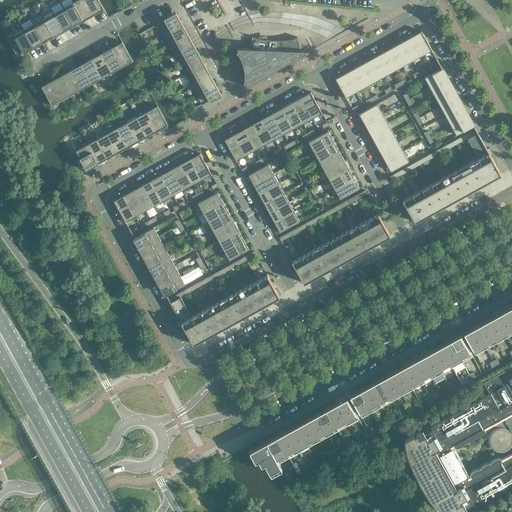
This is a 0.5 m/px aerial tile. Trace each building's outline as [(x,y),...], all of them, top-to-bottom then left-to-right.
[(94,15),(85,0),(77,0),(74,2),(84,21),(94,15)] [(102,6),(98,0),(85,0),(94,15),(97,13),(96,11),(103,7),(102,6)] [(84,21),(74,2),(64,8),(74,26),(84,21)] [(74,26),(64,8),(54,13),(64,32),(74,26)] [(182,24),(180,20),(176,12),(164,19),(164,20),(157,24),(163,34),(182,24)] [(64,32),(54,13),(44,19),(54,37),(64,32)] [(54,37),(44,19),(34,24),(44,43),(54,37)] [(44,43),(34,24),(24,30),(34,48),(44,43)] [(168,44),(188,34),(182,24),(163,34),(168,44)] [(34,48),(24,30),(14,35),(13,35),(13,36),(8,38),(16,53),(21,50),(23,54),(34,48)] [(432,50),(422,32),(421,31),(411,36),(412,38),(422,55),(432,50)] [(174,54),(193,44),(188,34),(168,44),(174,54)] [(422,55),(412,38),(411,36),(402,41),(403,43),(412,60),(422,55)] [(249,48),(243,48),(237,47),(236,48),(238,48),(237,51),(236,52),(237,53),(238,54),(239,56),(240,58),(241,61),(242,63),(243,65),(243,67),(244,68),(244,70),(244,72),(244,74),(244,76),(244,78),(244,79),(244,80),(244,81),(243,83),(244,83),(246,85),(245,86),(245,87),(304,55),(305,54),(306,53),(308,52),(309,51),(307,51),(305,51),(303,51),(301,51),(297,51),(296,51),(297,38),(298,38),(297,37),(296,37),(295,38),(293,38),(291,39),(289,39),(287,40),(285,40),(283,40),(282,40),(280,40),(279,40),(277,40),(275,40),(274,40),(273,40),(272,40),(270,40),(269,40),(267,40),(261,42),(260,42),(259,39),(259,38),(258,38),(256,38),(255,38),(253,37),(252,37),(253,37),(249,48)] [(412,60),(403,43),(402,41),(392,47),(393,48),(403,66),(412,60)] [(133,61),(124,45),(122,42),(112,48),(122,67),(132,61),(132,62),(133,61)] [(179,64),(199,54),(193,44),(174,54),(179,64)] [(403,66),(393,48),(392,47),(383,52),(384,54),(394,71),(403,66)] [(122,67),(112,48),(102,53),(103,55),(112,72),(122,67)] [(394,71),(384,54),(383,52),(374,57),(374,59),(384,76),(394,71)] [(112,72),(103,55),(102,53),(92,59),(102,78),(112,72)] [(185,74),(204,64),(199,54),(179,64),(185,74)] [(384,76),(374,59),(374,57),(364,62),(365,64),(375,81),(384,76)] [(102,78),(92,59),(82,64),(83,66),(92,83),(102,78)] [(375,81),(365,64),(364,62),(355,67),(356,69),(365,87),(375,81)] [(92,83),(83,66),(82,64),(72,70),(82,89),(92,83)] [(190,84),(210,74),(204,64),(185,74),(190,84)] [(365,87),(356,69),(355,67),(345,73),(346,74),(356,92),(365,87)] [(447,78),(441,67),(441,68),(424,77),(430,87),(447,78)] [(82,89),(72,70),(62,75),(63,77),(72,94),(82,89)] [(356,92),(346,74),(345,73),(335,78),(346,97),(356,92)] [(196,94),(215,84),(210,74),(190,84),(196,94)] [(72,94),(63,77),(62,75),(52,81),(62,100),(72,94)] [(435,97),(452,87),(447,78),(430,87),(435,97)] [(62,100),(52,81),(41,86),(52,106),(53,106),(52,105),(62,100)] [(222,95),(217,87),(215,84),(196,94),(202,104),(209,101),(210,102),(222,95)] [(440,106),(458,96),(452,87),(435,97),(440,106)] [(322,113),(312,93),(311,92),(301,97),(302,99),(312,118),(322,113)] [(445,116),(463,106),(458,96),(440,106),(445,116)] [(312,118),(302,99),(301,97),(291,102),(292,104),(303,123),(312,118)] [(303,123),(292,104),(291,102),(282,108),(283,109),(293,128),(303,123)] [(382,114),(377,104),(359,114),(364,124),(382,114)] [(166,121),(157,105),(156,106),(157,106),(147,111),(157,131),(161,129),(160,127),(167,123),(166,121)] [(451,125),(468,115),(463,106),(445,116),(451,125)] [(293,128),(283,109),(282,108),(272,113),(273,115),(284,134),(293,128)] [(157,131),(147,111),(137,117),(146,134),(147,136),(154,133),(157,131)] [(392,129),(413,118),(409,111),(388,121),(392,129)] [(284,134),(273,115),(272,113),(263,118),(264,120),(274,139),(284,134)] [(370,133),(388,123),(382,114),(364,124),(370,133)] [(474,126),(468,115),(451,125),(456,135),(473,126),(474,126)] [(146,134),(137,117),(127,122),(137,142),(141,140),(147,136),(146,134)] [(274,139),(264,120),(263,118),(253,123),(254,125),(265,144),(274,139)] [(137,142),(127,122),(117,128),(126,145),(128,147),(134,144),(137,142)] [(265,144),(254,125),(253,123),(244,129),(245,130),(255,149),(265,144)] [(375,142),(393,132),(388,123),(370,133),(375,142)] [(126,145),(117,128),(107,134),(118,153),(121,151),(128,147),(126,145)] [(489,152),(475,128),(475,129),(465,135),(467,139),(478,158),(489,152)] [(255,149),(245,130),(244,129),(235,134),(235,136),(246,155),(255,149)] [(314,151),(333,140),(328,131),(308,141),(314,151)] [(380,152),(398,142),(393,132),(375,142),(380,152)] [(118,153),(107,134),(97,139),(106,156),(108,158),(114,155),(118,153)] [(246,155),(235,136),(235,134),(225,139),(236,160),(237,160),(246,155)] [(458,144),(467,139),(465,135),(456,140),(458,144)] [(106,156),(97,139),(87,145),(98,164),(101,162),(108,158),(106,156)] [(319,161),(339,150),(333,140),(314,151),(319,161)] [(449,149),(458,144),(456,140),(447,145),(449,149)] [(385,161),(403,151),(398,142),(380,152),(385,161)] [(98,164),(87,145),(77,150),(76,150),(81,157),(79,158),(86,170),(94,166),(98,164)] [(439,154),(449,149),(447,145),(437,150),(439,154)] [(324,170),(344,159),(339,150),(319,161),(324,170)] [(430,159),(439,154),(437,150),(428,155),(430,159)] [(391,171),(409,161),(403,151),(385,161),(391,171)] [(499,172),(496,165),(489,152),(478,158),(490,179),(490,180),(501,174),(499,172)] [(212,174),(201,155),(200,153),(199,153),(190,159),(191,160),(195,168),(201,179),(211,174),(212,174)] [(421,164),(430,159),(428,155),(418,160),(421,164)] [(478,158),(469,163),(480,184),(490,179),(478,158)] [(195,168),(191,160),(190,159),(180,164),(181,165),(186,173),(192,185),(201,179),(195,168)] [(329,180),(349,169),(344,159),(324,170),(329,180)] [(411,170),(421,164),(418,160),(409,166),(411,170)] [(480,184),(469,163),(460,168),(471,189),(480,184)] [(186,173),(181,165),(180,164),(171,169),(172,171),(176,178),(183,190),(192,185),(186,173)] [(254,185),(273,174),(268,164),(248,175),(254,185)] [(402,175),(411,170),(409,166),(400,171),(402,175)] [(471,189),(460,168),(450,174),(462,194),(471,189)] [(176,178),(172,171),(171,169),(162,174),(163,176),(167,184),(173,195),(183,190),(176,178)] [(334,189),(354,178),(349,169),(329,180),(334,189)] [(392,180),(402,175),(400,171),(389,176),(392,180)] [(167,184),(163,176),(162,174),(152,179),(153,181),(157,189),(164,200),(173,195),(167,184)] [(259,194),(279,183),(273,174),(254,185),(259,194)] [(462,194),(450,174),(441,179),(452,200),(462,194)] [(340,199),(360,188),(354,178),(334,189),(340,199)] [(157,189),(153,181),(152,179),(143,185),(144,186),(148,194),(154,205),(164,200),(157,189)] [(452,200),(441,179),(431,184),(443,205),(452,200)] [(264,203),(284,192),(279,183),(259,194),(264,203)] [(443,205),(431,184),(422,189),(433,210),(443,205)] [(148,194),(144,186),(143,185),(133,190),(134,192),(138,199),(145,211),(154,205),(148,194)] [(433,210),(422,189),(413,194),(424,215),(433,210)] [(138,199),(134,192),(133,190),(124,195),(125,197),(129,205),(135,216),(145,211),(138,199)] [(357,200),(367,194),(365,190),(355,196),(357,200)] [(203,213),(223,202),(221,198),(217,192),(215,193),(197,203),(203,213)] [(269,213),(289,202),(284,192),(264,203),(269,213)] [(424,215),(413,194),(403,200),(403,199),(402,200),(415,222),(425,216),(424,215)] [(129,205),(125,197),(124,195),(114,200),(125,222),(126,221),(135,216),(129,205)] [(347,205),(357,200),(355,196),(345,201),(347,205)] [(338,210),(347,205),(345,201),(336,206),(338,210)] [(226,212),(228,211),(225,205),(223,202),(203,213),(208,222),(226,212)] [(275,222),(294,211),(289,202),(269,213),(275,222)] [(329,215),(338,210),(336,206),(326,211),(329,215)] [(213,232),(233,221),(231,217),(228,211),(226,212),(208,222),(213,232)] [(282,231),(300,221),(294,211),(275,222),(280,232),(282,231)] [(319,220),(329,215),(326,211),(317,216),(319,220)] [(390,235),(382,220),(378,213),(377,213),(377,214),(368,219),(380,241),(390,235)] [(310,226),(319,220),(317,216),(308,221),(310,226)] [(380,241),(368,219),(358,224),(370,246),(380,241)] [(236,231),(238,230),(235,224),(233,221),(213,232),(219,241),(236,231)] [(301,231),(310,226),(308,221),(298,227),(301,231)] [(370,246),(358,224),(349,229),(361,251),(370,246)] [(151,241),(159,237),(153,227),(146,231),(135,237),(134,238),(140,247),(151,241)] [(291,236),(301,231),(298,227),(289,232),(291,236)] [(361,251),(349,229),(339,235),(352,257),(361,251)] [(224,250),(244,240),(242,236),(238,230),(236,231),(219,241),(224,250)] [(281,241),(291,236),(289,232),(279,237),(281,241)] [(352,257),(339,235),(330,240),(342,262),(352,257)] [(157,251),(164,246),(159,237),(151,241),(140,247),(145,257),(146,257),(157,251)] [(247,251),(249,249),(246,243),(244,240),(224,250),(229,260),(247,251)] [(342,262),(330,240),(321,245),(333,267),(342,262)] [(333,267),(321,245),(311,250),(323,272),(333,267)] [(162,260),(169,256),(164,246),(157,251),(146,257),(145,257),(150,266),(151,266),(162,260)] [(323,272),(311,250),(302,255),(314,277),(323,272)] [(246,261),(256,255),(254,251),(244,257),(246,261)] [(314,277),(302,255),(292,261),(292,260),(292,261),(304,283),(314,277)] [(167,269),(175,265),(169,256),(162,260),(151,266),(150,266),(155,276),(156,276),(167,269)] [(237,266),(246,261),(244,257),(235,262),(237,266)] [(227,271),(237,266),(235,262),(225,267),(227,271)] [(172,279),(180,275),(175,265),(167,269),(156,276),(155,276),(161,285),(172,279)] [(218,276),(227,271),(225,267),(216,272),(218,276)] [(209,281),(218,276),(216,272),(206,277),(209,281)] [(279,297),(271,281),(267,274),(266,275),(267,275),(257,280),(269,302),(279,297)] [(178,289),(185,285),(180,275),(172,279),(161,285),(166,295),(167,295),(178,289)] [(199,287),(209,281),(206,277),(197,283),(199,287)] [(269,302),(257,280),(248,285),(260,307),(269,302)] [(190,292),(199,287),(197,283),(188,288),(190,292)] [(260,307),(248,285),(238,291),(250,313),(260,307)] [(181,297),(190,292),(188,288),(178,293),(181,297)] [(250,313),(238,291),(229,296),(241,318),(250,313)] [(178,293),(169,298),(168,299),(170,303),(181,322),(182,322),(191,316),(181,297),(178,293)] [(241,318),(229,296),(219,301),(232,323),(241,318)] [(232,323),(219,301),(210,306),(222,328),(232,323)] [(222,328),(210,306),(201,311),(213,333),(222,328)] [(511,333),(511,324),(504,310),(503,310),(503,311),(495,316),(495,315),(494,315),(506,337),(511,333)] [(201,311),(191,316),(203,338),(213,333),(201,311)] [(506,337),(494,315),(493,316),(493,317),(485,321),(485,320),(484,321),(496,343),(506,337)] [(203,338),(191,316),(182,322),(181,322),(193,344),(203,338)] [(496,343),(484,321),(483,321),(484,322),(475,327),(475,326),(474,326),(486,348),(496,343)] [(486,348),(474,326),(473,327),(474,328),(465,332),(465,331),(463,332),(475,354),(486,348)] [(472,356),(460,334),(459,334),(460,335),(451,340),(451,339),(450,339),(462,361),(472,356)] [(462,361),(450,339),(449,340),(450,341),(441,345),(441,344),(440,345),(452,367),(462,361)] [(452,367),(440,345),(439,345),(440,346),(431,351),(431,350),(430,350),(442,372),(452,367)] [(442,372),(430,350),(429,351),(430,352),(421,356),(420,356),(432,378),(442,372)] [(432,378),(420,356),(419,356),(420,357),(411,362),(411,361),(410,361),(422,383),(432,378)] [(422,383),(410,361),(409,362),(410,363),(401,367),(400,367),(412,389),(422,383)] [(412,389),(400,367),(399,367),(400,368),(391,373),(391,372),(390,373),(402,394),(412,389)] [(511,368),(484,383),(490,393),(430,426),(432,429),(422,434),(420,431),(416,434),(416,435),(414,436),(414,435),(406,439),(405,440),(404,441),(404,442),(404,445),(405,447),(405,449),(406,452),(406,454),(407,456),(408,458),(409,461),(410,463),(411,467),(415,476),(417,480),(419,482),(421,486),(424,492),(428,497),(430,501),(432,504),(434,507),(435,508),(437,511),(438,511),(464,511),(465,511),(463,508),(473,503),(474,506),(475,506),(484,500),(484,501),(495,495),(511,485),(511,368)] [(402,394),(390,373),(389,373),(390,374),(381,378),(380,378),(392,400),(402,394)] [(392,400),(380,378),(379,378),(380,379),(371,384),(371,383),(370,384),(382,405),(392,400)] [(382,405),(370,384),(369,384),(370,385),(361,389),(360,389),(372,411),(382,405)] [(372,411),(360,389),(359,390),(360,390),(351,395),(351,394),(350,395),(362,417),(372,411)] [(359,418),(346,397),(345,397),(346,398),(337,403),(337,402),(336,402),(348,424),(359,418)] [(348,424),(336,402),(335,403),(336,404),(327,408),(327,407),(326,408),(338,430),(348,424)] [(338,430),(326,408),(325,408),(326,409),(318,414),(317,413),(316,413),(328,435),(338,430)] [(328,435),(316,413),(315,414),(316,415),(308,419),(307,418),(306,419),(318,441),(328,435)] [(318,441),(306,419),(305,419),(306,420),(298,425),(297,424),(296,424),(308,446),(318,441)] [(308,446),(296,424),(295,425),(296,426),(288,430),(287,429),(286,430),(298,452),(308,446)] [(298,452),(286,430),(285,430),(286,431),(278,436),(277,435),(276,435),(288,457),(298,452)] [(288,457),(276,435),(275,436),(276,437),(268,441),(267,440),(266,441),(278,463),(288,457)] [(278,463),(266,441),(265,441),(266,442),(256,448),(255,447),(249,450),(255,461),(258,459),(261,464),(264,462),(269,472),(280,466),(278,463)]
